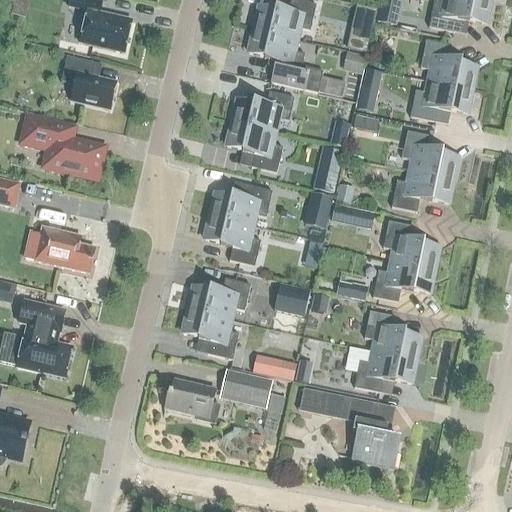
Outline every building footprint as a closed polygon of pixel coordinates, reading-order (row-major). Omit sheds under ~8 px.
[(68,0),(67,8),(87,13),(79,45),(123,56),(131,23),(98,15),(101,0),(68,0)] [(489,3),(475,0),(444,0),(444,5),(433,3),(428,30),(453,35),(456,22),(468,25),(468,23),(484,26),(489,3)] [(253,32),(296,42),(298,31),(309,33),(315,7),(290,1),(287,14),(275,11),(274,13),(258,9),(253,32)] [(355,7),(345,51),(365,55),(375,11),(355,7)] [(394,30),(397,17),(379,13),(376,26),(394,30)] [(296,42),(253,32),(247,55),(264,59),(263,61),(267,62),(266,67),(273,69),(269,84),(316,95),(321,74),(301,70),(304,56),(293,54),(296,42)] [(430,73),(428,84),(471,93),(475,70),(459,66),(460,65),(447,62),(450,49),(425,44),(419,71),(430,73)] [(69,103),(110,113),(116,85),(89,79),(92,65),(66,59),(60,84),(73,87),(69,103)] [(380,78),(365,75),(356,115),(372,118),(380,78)] [(327,78),(324,94),(344,98),(347,82),(327,78)] [(471,93),(428,84),(425,96),(414,93),(409,120),(434,125),(437,112),(449,115),(450,113),(466,116),(471,93)] [(236,102),(231,125),(274,135),(280,111),(290,114),(293,100),(268,94),(265,107),(253,104),(252,106),(236,102)] [(101,152),(68,144),(71,130),(26,120),(20,146),(49,153),(44,171),(67,176),(67,174),(95,180),(101,152)] [(274,135),(231,125),(225,149),(242,153),(241,154),(253,157),(250,170),(276,176),(282,149),(271,147),(274,135)] [(411,163),(409,174),(452,183),(457,160),(441,156),(441,155),(429,152),(431,139),(406,134),(401,161),(411,163)] [(346,142),(332,139),(330,149),(344,153),(346,142)] [(452,183),(409,174),(407,186),(396,183),(391,210),(416,215),(418,202),(431,205),(431,203),(447,206),(452,183)] [(0,208),(14,212),(20,186),(0,180),(0,208)] [(336,203),(348,205),(351,188),(339,185),(336,203)] [(214,196),(209,219),(252,229),(254,218),(265,220),(271,194),(246,188),(243,201),(231,198),(230,199),(214,196)] [(331,198),(310,193),(305,215),(326,220),(331,198)] [(332,223),(370,231),(374,214),(335,206),(332,223)] [(252,229),(209,219),(203,242),(219,246),(219,248),(231,251),(228,264),(254,269),(260,243),(249,240),(252,229)] [(393,253),(390,264),(433,273),(438,250),(422,246),(422,245),(410,242),(413,229),(387,224),(382,251),(393,253)] [(41,230),(33,263),(88,276),(94,250),(78,247),(80,239),(41,230)] [(433,273),(390,264),(388,276),(377,273),(372,300),(397,305),(400,292),(412,295),(412,293),(428,296),(433,273)] [(193,289),(187,312),(230,322),(233,311),(243,314),(249,287),(224,281),(221,294),(209,291),(209,293),(193,289)] [(0,299),(10,302),(14,286),(0,282),(0,299)] [(348,298),(364,301),(367,286),(351,283),(348,298)] [(279,285),(273,312),(303,319),(309,292),(279,285)] [(310,312),(322,315),(326,298),(314,295),(310,312)] [(4,335),(0,352),(0,364),(16,368),(16,370),(40,376),(41,374),(64,379),(71,351),(53,346),(56,334),(59,335),(62,321),(64,313),(23,303),(19,321),(18,325),(27,327),(24,340),(4,335)] [(230,322),(187,312),(182,336),(198,340),(197,341),(209,344),(206,357),(232,363),(238,336),(227,334),(230,322)] [(374,343),(372,354),(415,363),(419,340),(403,336),(404,335),(392,332),(394,319),(369,314),(363,341),(374,343)] [(415,363),(372,354),(369,366),(359,363),(353,390),(379,395),(381,382),(393,385),(394,383),(410,387),(415,363)] [(256,360),(252,376),(291,385),(295,369),(256,360)] [(294,381),(306,383),(311,363),(299,361),(294,381)] [(271,383),(225,372),(221,389),(241,394),(239,403),(265,410),(271,383)] [(195,421),(214,426),(218,408),(211,407),(214,392),(173,383),(170,395),(168,395),(162,420),(163,420),(165,411),(196,419),(195,421)] [(354,423),(352,433),(357,435),(352,461),(388,468),(392,469),(395,456),(395,457),(398,442),(384,439),(386,430),(388,430),(392,412),(300,393),(297,412),(354,423)] [(266,412),(263,431),(275,434),(279,416),(282,416),(286,400),(270,396),(266,412)] [(4,457),(20,461),(28,427),(0,420),(0,466),(3,462),(4,457)]
